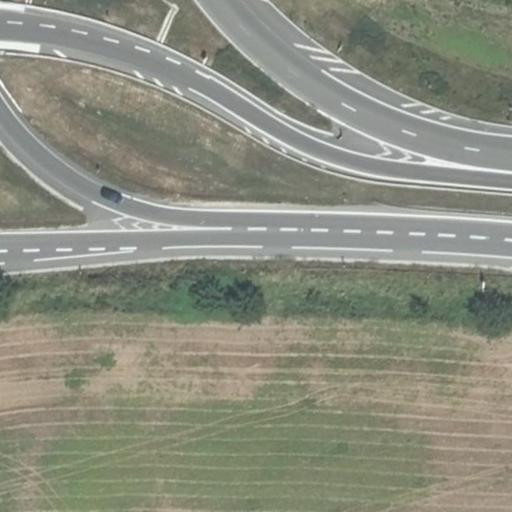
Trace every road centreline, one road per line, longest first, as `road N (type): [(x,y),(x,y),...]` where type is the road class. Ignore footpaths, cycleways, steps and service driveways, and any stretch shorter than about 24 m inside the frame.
road 1 (secondary): [(511,181),(362,163),(280,131),(155,63),(58,36),(0,30)]
road 2 (tertiary): [(0,106),(51,163),(135,208),(328,229)]
road 3 (tertiary): [(511,153),(471,149),(371,111),(310,78),(222,0)]
road 4 (secondary): [(133,239),(328,229)]
road 5 (secondary): [(328,229),(511,239)]
road 6 (secondary): [(0,252),(133,239)]
road 7 (secondary): [(0,241),(133,239)]
